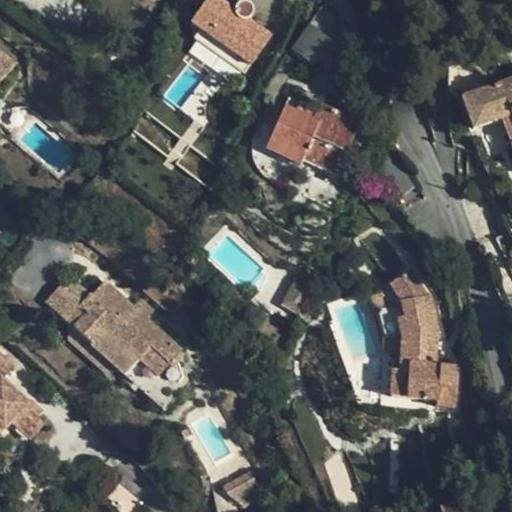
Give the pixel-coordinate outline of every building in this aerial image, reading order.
[(255,66),(276,36),(222,0),(214,0),(196,26),(255,66)] [(315,61),(330,41),(317,30),(303,51),(315,61)] [(0,82),(16,63),(0,49),(0,82)] [(511,77),(462,97),(474,129),(502,119),(511,146),(511,77)] [(290,96),(286,106),(315,120),(319,109),(290,96)] [(322,102),(319,109),(315,120),(286,106),(269,143),(337,173),(361,120),(322,102)] [(416,185),(391,148),(374,178),(395,203),(416,185)] [(400,335),(399,349),(399,371),(393,371),(392,396),(440,398),(440,403),(455,405),(456,366),(436,365),(437,331),(429,296),(414,271),(391,285),(400,299),(404,317),(396,318),(400,335)] [(47,301),(76,327),(99,302),(92,295),(70,276),(47,301)] [(106,281),(92,295),(99,302),(76,327),(79,329),(114,362),(126,373),(139,359),(140,360),(150,348),(167,364),(180,349),(147,318),(134,307),(106,281)] [(383,349),(399,349),(400,335),(396,318),(404,317),(400,299),(391,285),(370,298),(377,310),(383,336),(383,349)] [(143,299),(134,307),(147,318),(153,309),(143,299)] [(105,372),(114,362),(79,329),(69,339),(105,372)] [(16,354),(0,338),(0,414),(5,419),(13,412),(30,429),(46,416),(39,409),(44,404),(31,390),(28,393),(3,367),(16,354)] [(157,375),(167,364),(150,348),(140,360),(157,375)] [(227,481),(232,502),(256,496),(251,475),(227,481)] [(466,498),(471,511),(491,511),(484,491),(466,498)] [(471,511),(466,498),(458,501),(461,511),(471,511)] [(461,511),(458,501),(440,507),(442,511),(461,511)]
